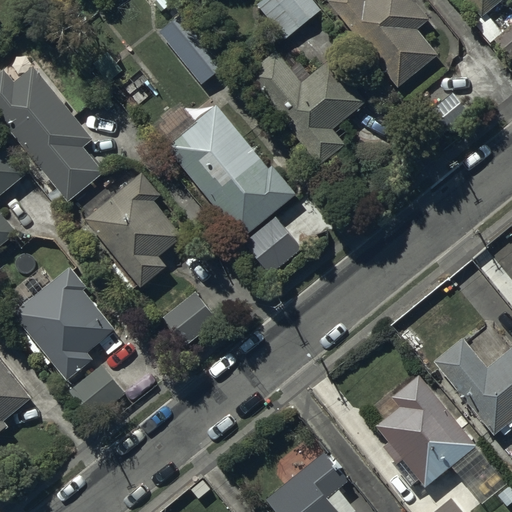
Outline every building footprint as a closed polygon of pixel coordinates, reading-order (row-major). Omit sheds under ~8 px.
[(264,0),(256,6),(283,42),(322,13),(312,0),(264,0)] [(362,0),(329,0),(328,2),(398,89),(438,56),(417,30),(429,21),(412,0),(366,0),(364,2),(362,0)] [(466,0),(481,18),(504,0),(466,0)] [(180,16),(159,32),(202,86),(208,81),(210,84),(225,72),(180,16)] [(277,51),(247,74),(318,167),(346,145),(333,129),(366,104),(332,59),(310,76),(301,64),(292,71),(277,51)] [(4,72),(0,74),(0,119),(42,171),(39,173),(47,183),(50,180),(68,203),(105,173),(84,147),(91,141),(33,68),(13,84),(4,72)] [(468,115),(452,95),(421,118),(438,140),(468,115)] [(217,106),(165,148),(240,240),(297,195),(272,164),(267,168),(217,106)] [(0,246),(16,233),(0,213),(0,196),(27,174),(0,140),(0,246)] [(86,220),(141,288),(166,268),(158,258),(184,237),(155,201),(162,196),(143,173),(86,220)] [(66,381),(93,361),(86,352),(115,331),(85,292),(88,289),(71,267),(12,314),(66,381)] [(160,315),(186,347),(218,322),(192,290),(160,315)] [(462,338),(435,362),(494,436),(498,433),(505,442),(511,436),(511,428),(511,427),(511,350),(489,370),(462,338)] [(0,433),(8,426),(4,421),(32,399),(0,359),(0,433)] [(123,393),(102,366),(68,391),(89,419),(123,393)] [(425,488),(451,467),(481,504),(509,482),(471,433),(468,435),(420,376),(392,398),(400,408),(376,427),(389,443),(383,448),(394,462),(392,464),(410,487),(418,481),(425,488)] [(347,481),(325,454),(265,500),(275,511),(337,511),(326,498),(347,481)] [(461,511),(451,500),(435,511),(461,511)]
